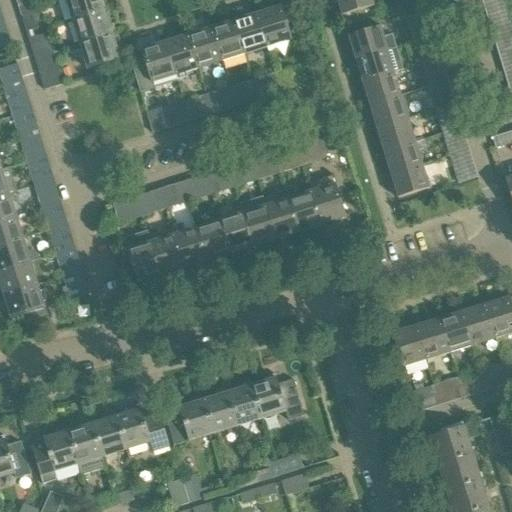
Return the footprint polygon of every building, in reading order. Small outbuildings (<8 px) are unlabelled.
[(27,3),(31,15),(40,12),(36,0),(27,3)] [(65,0),(72,20),(105,10),(101,0),(65,0)] [(374,6),(372,0),(337,0),(342,16),(374,6)] [(482,0),(511,97),(511,31),(502,0),(482,0)] [(27,3),(18,7),(22,18),(31,15),(27,3)] [(257,14),(268,48),(291,41),(281,7),(257,14)] [(105,10),(72,20),(79,44),(113,34),(105,10)] [(0,13),(0,46),(9,44),(0,13)] [(268,48),(257,14),(234,21),(245,55),(268,48)] [(478,177),(429,14),(409,20),(460,183),(478,177)] [(245,55),(234,21),(212,28),(222,62),(245,55)] [(356,60),(387,50),(396,47),(392,34),(384,37),(380,27),(348,37),(356,60)] [(222,62),(212,28),(189,35),(199,69),(198,69),(199,73),(210,70),(208,66),(222,62)] [(87,68),(120,58),(113,34),(79,44),(87,68)] [(199,69),(189,35),(166,42),(176,76),(177,80),(187,77),(186,73),(198,69),(199,69)] [(132,63),(140,93),(155,88),(154,83),(176,76),(166,42),(142,49),(145,59),(132,63)] [(63,84),(54,59),(51,46),(41,49),(45,61),(35,64),(45,90),(63,84)] [(41,49),(32,52),(35,64),(45,61),(41,49)] [(356,60),(363,83),(395,73),(387,50),(356,60)] [(17,64),(0,69),(0,73),(69,300),(90,294),(17,64)] [(298,67),(146,113),(152,133),(304,85),(298,67)] [(363,83),(370,106),(402,96),(395,73),(363,83)] [(370,106),(377,128),(409,119),(402,96),(370,106)] [(377,128),(384,151),(416,142),(409,119),(377,128)] [(496,149),(511,143),(511,131),(492,138),(496,149)] [(318,139),(113,203),(119,223),(326,158),(318,139)] [(384,151),(391,174),(423,165),(418,151),(427,148),(424,139),(416,142),(384,151)] [(430,188),(423,165),(391,174),(398,198),(430,188)] [(0,195),(9,193),(17,191),(10,168),(2,170),(2,171),(0,171),(0,195)] [(309,184),(311,191),(322,226),(345,218),(332,177),(309,184)] [(299,233),(322,226),(311,191),(289,198),(299,233)] [(0,195),(0,221),(17,216),(9,193),(0,195)] [(275,240),(299,233),(289,198),(265,206),(275,240)] [(253,247),(275,240),(265,206),(264,202),(254,205),(255,209),(242,213),(253,247)] [(229,254),(253,247),(242,213),(219,220),(229,254)] [(0,221),(0,245),(23,239),(17,216),(0,221)] [(207,261),(229,254),(219,220),(196,227),(207,261)] [(184,268),(207,261),(196,227),(173,234),(184,268)] [(161,276),(184,268),(173,234),(172,231),(162,234),(163,237),(150,241),(161,276)] [(150,241),(149,237),(139,240),(141,244),(127,249),(138,283),(161,276),(150,241)] [(0,245),(0,271),(31,262),(40,259),(38,254),(32,251),(28,252),(23,239),(0,245)] [(0,271),(0,286),(3,295),(38,285),(31,262),(0,271)] [(10,319),(26,314),(29,323),(48,317),(45,308),(52,306),(48,290),(40,292),(38,285),(3,295),(10,319)] [(485,305),(495,339),(511,333),(511,310),(508,298),(485,305)] [(485,305),(462,312),(472,346),(495,339),(485,305)] [(462,312),(439,319),(450,353),(472,346),(462,312)] [(427,360),(450,353),(439,319),(416,327),(427,360)] [(416,327),(392,334),(403,368),(427,360),(416,327)] [(511,362),(411,394),(417,412),(511,382),(511,362)] [(265,382),(253,386),(263,419),(288,412),(290,419),(305,415),(295,381),(280,385),(276,373),(264,377),(265,382)] [(253,386),(251,381),(239,385),(241,389),(228,393),(238,427),(263,419),(253,386)] [(214,434),(238,427),(228,393),(227,388),(215,392),(217,397),(204,400),(214,434)] [(192,404),(179,408),(164,413),(174,445),(189,440),(189,442),(214,434),(204,400),(203,395),(191,399),(192,404)] [(413,401),(407,403),(410,414),(417,412),(413,401)] [(129,414),(117,417),(127,450),(150,443),(153,452),(170,447),(159,414),(144,418),(140,405),(127,409),(129,414)] [(103,457),(127,450),(117,417),(115,412),(104,416),(105,420),(93,424),(103,457)] [(489,420),(500,457),(511,453),(511,450),(502,416),(489,420)] [(81,428),(69,431),(79,464),(77,465),(80,475),(102,468),(99,458),(103,457),(93,424),(92,420),(79,424),(81,428)] [(438,468),(473,457),(463,422),(451,425),(452,431),(429,438),(438,468)] [(54,472),(77,465),(79,464),(69,431),(67,427),(56,431),(57,435),(30,443),(43,484),(56,480),(54,472)] [(0,477),(14,474),(16,479),(31,475),(21,442),(8,446),(5,436),(0,437),(0,477)] [(276,463),(280,475),(280,476),(304,469),(299,455),(276,463)] [(438,468),(446,495),(482,484),(473,457),(438,468)] [(273,478),(270,469),(252,475),(255,484),(273,478)] [(235,480),(238,488),(238,489),(255,484),(252,475),(235,480)] [(282,482),(283,482),(287,497),(310,490),(306,475),(282,482)] [(182,480),(189,504),(203,500),(196,476),(182,480)] [(189,504),(182,480),(169,484),(176,508),(189,504)] [(275,484),(274,484),(257,489),(260,498),(278,493),(275,484)] [(446,495),(451,511),(487,511),(490,511),(482,484),(446,495)] [(257,489),(240,494),(242,504),(260,498),(257,489)] [(131,491),(113,497),(116,506),(134,500),(131,491)] [(41,511),(57,511),(61,503),(48,497),(41,511)] [(116,506),(113,497),(97,502),(100,511),(116,506)] [(212,511),(216,511),(230,508),(227,498),(210,503),(212,511)] [(212,511),(210,503),(193,509),(194,511),(212,511)]
